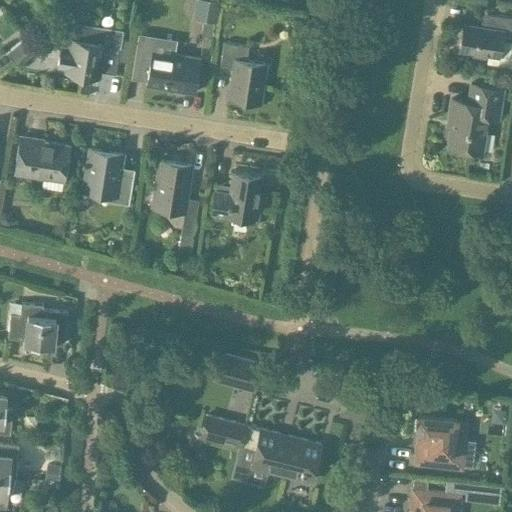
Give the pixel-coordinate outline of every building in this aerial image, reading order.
[(218,0),(194,0),(192,18),(216,21),(219,0),(218,0)] [(463,23),(459,49),(488,54),(487,63),(511,66),(511,16),(492,13),(490,27),(463,23)] [(123,29),(75,21),(72,38),(70,38),(69,47),(61,46),(58,66),(65,67),(65,71),(99,77),(100,71),(115,73),(117,59),(127,61),(130,40),(121,39),(123,29)] [(27,36),(6,53),(14,62),(35,45),(27,36)] [(224,42),(220,66),(234,68),(229,98),(259,102),(266,63),(247,60),(249,45),(224,42)] [(146,84),(195,92),(200,59),(151,51),(146,84)] [(487,117),(498,119),(503,88),(471,83),(468,101),(451,98),(448,117),(452,117),(448,146),(482,151),(487,117)] [(14,172),(64,180),(69,145),(20,137),(14,172)] [(96,199),(114,202),(114,201),(129,204),(134,169),(120,166),(122,153),(90,148),(83,190),(97,192),(96,199)] [(159,159),(152,206),(162,208),(174,225),(182,227),(178,250),(189,252),(198,199),(186,197),(192,165),(159,159)] [(215,189),(211,218),(257,225),(260,212),(256,206),(261,176),(233,171),(229,192),(215,189)] [(53,342),(65,343),(68,311),(43,308),(43,304),(21,302),(20,313),(10,312),(8,337),(25,339),(24,350),(53,345),(53,342)] [(216,379),(254,389),(261,363),(222,353),(216,379)] [(161,373),(149,370),(144,392),(156,395),(161,373)] [(410,403),(413,382),(397,379),(394,401),(410,403)] [(0,432),(10,434),(13,408),(5,407),(7,394),(0,393),(0,432)] [(340,414),(375,420),(379,401),(343,394),(340,414)] [(297,469),(313,473),(320,443),(261,428),(260,428),(245,424),(206,414),(201,435),(240,445),(255,449),(251,466),(295,477),(297,469)] [(415,464),(463,469),(468,421),(456,420),(456,419),(418,415),(416,439),(417,440),(415,464)] [(0,474),(15,476),(18,444),(0,442),(0,474)] [(11,492),(15,476),(0,474),(0,506),(6,507),(8,491),(11,492)] [(458,511),(461,493),(412,488),(409,511),(408,511),(458,511)]
